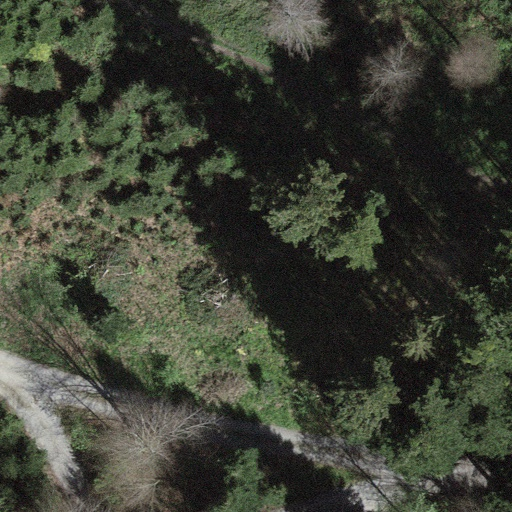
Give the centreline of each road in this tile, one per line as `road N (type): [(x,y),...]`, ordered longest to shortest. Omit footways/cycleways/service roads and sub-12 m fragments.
road 1 (track): [(128,0),(404,145),(511,189)]
road 2 (track): [(390,473),(0,372)]
road 3 (track): [(86,511),(25,383)]
road 4 (track): [(390,473),(511,466)]
